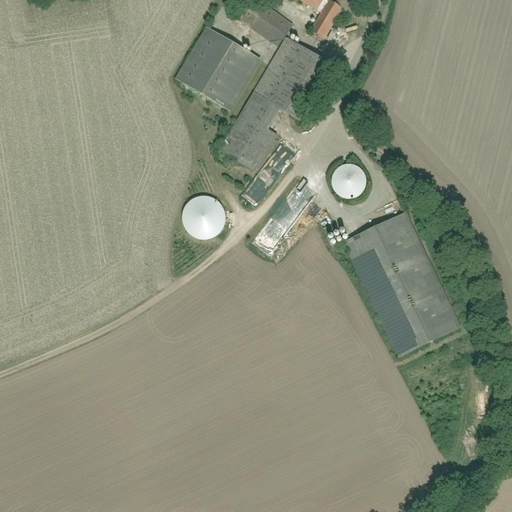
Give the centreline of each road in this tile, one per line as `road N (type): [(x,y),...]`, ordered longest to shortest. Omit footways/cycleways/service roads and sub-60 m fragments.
road 1 (track): [(0,377),(121,325),(207,267),(240,238),(315,138)]
road 2 (track): [(329,105),(424,186),(459,240),(493,330),(503,432)]
road 3 (unclassified): [(375,0),(315,138)]
